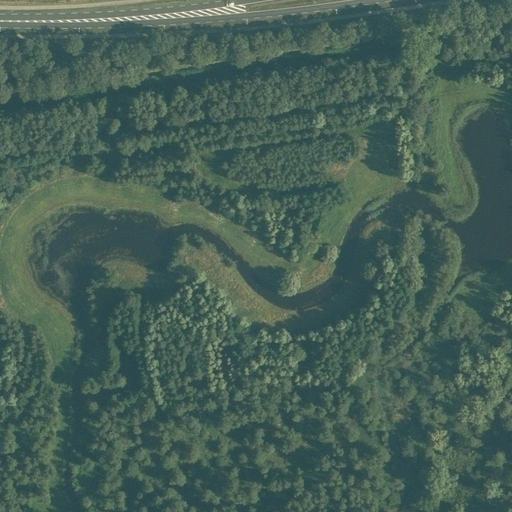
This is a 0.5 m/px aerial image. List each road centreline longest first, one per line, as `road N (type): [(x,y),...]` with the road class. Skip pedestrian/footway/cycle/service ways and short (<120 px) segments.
road 1 (primary): [(137,18),(368,0)]
road 2 (primary): [(0,20),(137,18)]
